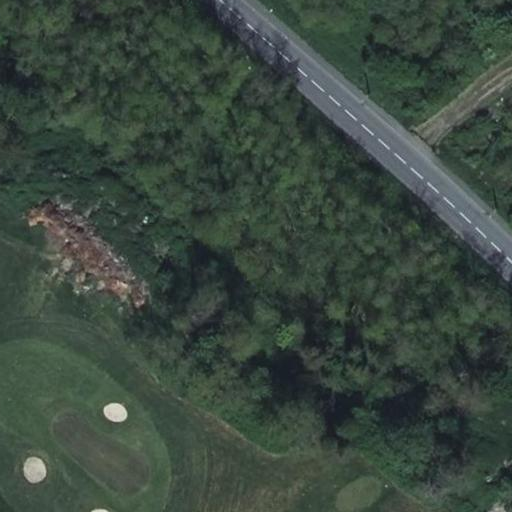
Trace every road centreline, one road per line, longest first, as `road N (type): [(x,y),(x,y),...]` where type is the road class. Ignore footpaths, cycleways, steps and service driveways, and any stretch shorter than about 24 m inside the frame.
road 1 (residential): [(511,261),(214,0)]
road 2 (track): [(403,161),(463,105),(511,74)]
